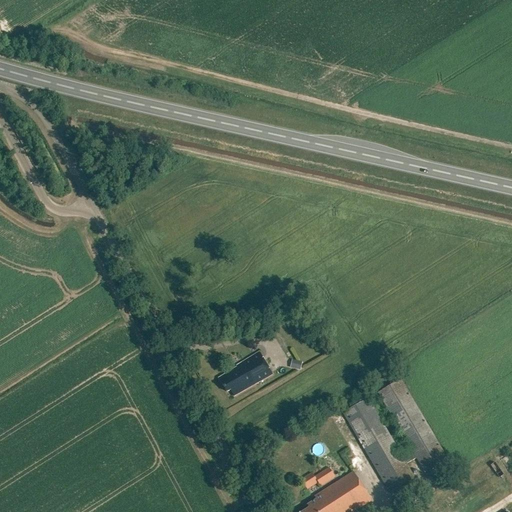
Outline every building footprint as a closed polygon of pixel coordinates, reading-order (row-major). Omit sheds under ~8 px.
[(237,368),(218,379),(227,393),(230,391),(234,397),(272,375),(259,353),(236,366),(237,368)] [(295,361),(293,369),(301,371),(303,363),(295,361)] [(378,393),(411,450),(401,456),(368,399),(343,414),(390,493),(414,479),(406,464),(416,458),(425,473),(447,460),(400,380),(378,393)] [(328,468),(307,482),(311,488),(318,484),(320,488),(335,478),(328,468)] [(309,508),(303,511),(354,511),(371,501),(353,473),(314,497),(316,500),(307,505),(309,508)]
